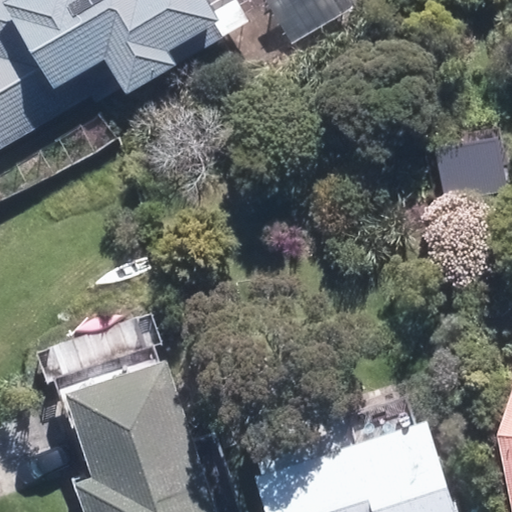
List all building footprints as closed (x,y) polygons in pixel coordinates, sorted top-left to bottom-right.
[(191,0),(0,0),(0,146),(208,29),(191,0)] [(352,9),(345,0),(265,0),(252,10),(286,56),(352,9)] [(504,198),(492,143),(425,157),(436,212),(504,198)] [(208,511),(157,369),(61,402),(93,493),(79,498),(84,511),(208,511)] [(511,511),(511,396),(498,439),(510,511),(511,511)] [(438,511),(411,430),(251,482),(260,511),(438,511)]
